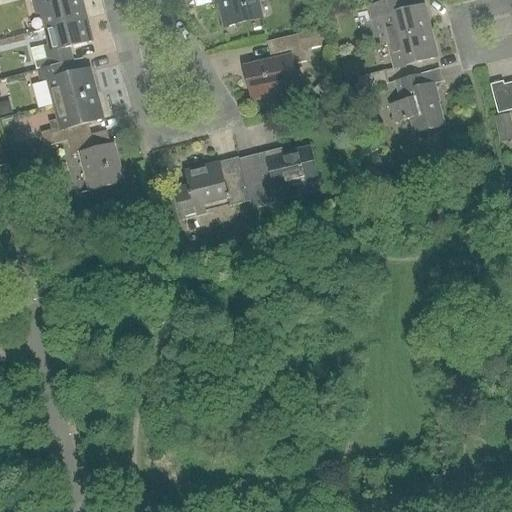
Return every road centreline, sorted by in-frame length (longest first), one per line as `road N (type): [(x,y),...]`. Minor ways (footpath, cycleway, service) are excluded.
road 1 (residential): [(115,0),(143,121),(162,138),(223,116),(164,5)]
road 2 (unclassified): [(0,204),(78,511)]
